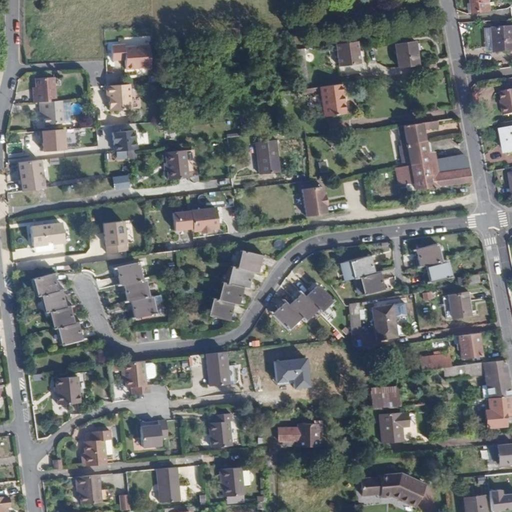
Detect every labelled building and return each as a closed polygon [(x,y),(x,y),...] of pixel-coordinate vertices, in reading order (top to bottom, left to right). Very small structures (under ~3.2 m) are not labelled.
[(511,26),(493,28),(494,40),(511,38),(511,26)] [(511,38),(494,40),(495,51),(511,49),(511,38)] [(415,41),(395,45),(399,68),(419,65),(415,41)] [(148,60),(148,46),(124,46),(123,43),(110,43),(110,58),(123,58),(123,61),(148,60)] [(359,65),(356,43),(335,46),(339,68),(359,65)] [(304,50),(295,51),(299,83),(307,82),(304,50)] [(148,60),(123,61),(123,68),(133,68),(133,67),(137,66),(137,68),(148,68),(148,60)] [(30,95),(31,104),(37,103),(53,102),(51,78),(32,79),(33,95),(30,95)] [(128,85),(105,87),(103,87),(104,96),(106,96),(107,108),(129,106),(128,85)] [(345,95),(344,85),(322,89),(326,118),(348,115),(347,102),(343,102),(343,95),(345,95)] [(438,87),(425,89),(427,107),(440,105),(438,87)] [(503,106),(501,107),(502,115),(511,113),(511,89),(501,92),(503,106)] [(58,102),(53,102),(37,103),(37,110),(40,110),(41,113),(59,111),(58,102)] [(59,111),(41,113),(41,125),(60,124),(59,111)] [(438,130),(436,122),(420,125),(421,133),(438,130)] [(421,133),(420,125),(401,127),(403,146),(423,143),(421,133)] [(511,151),(511,128),(503,130),(507,153),(511,151)] [(62,151),(60,130),(36,132),(36,140),(39,140),(40,153),(62,151)] [(109,134),(110,152),(134,149),(132,132),(109,134)] [(283,138),(261,141),(265,174),(286,172),(283,138)] [(427,176),(423,143),(403,146),(407,167),(410,184),(410,192),(470,184),(468,171),(427,176)] [(190,149),(170,151),(173,178),(192,176),(190,149)] [(21,162),(24,188),(45,185),(41,160),(21,162)] [(410,184),(407,167),(391,169),(393,186),(410,184)] [(302,192),(304,206),(326,203),(326,198),(323,198),(323,190),(302,192)] [(326,203),(304,206),(305,219),(326,217),(325,208),(327,208),(326,203)] [(216,208),(191,211),(193,229),(193,232),(200,231),(200,233),(211,232),(210,230),(218,229),(216,208)] [(193,229),(191,211),(173,214),(174,231),(193,229)] [(122,219),(101,221),(104,245),(106,245),(107,252),(126,250),(122,219)] [(50,244),(64,243),(62,222),(30,227),(33,246),(50,244)] [(51,251),(50,244),(33,246),(34,253),(51,251)] [(436,246),(418,250),(422,267),(428,266),(432,282),(449,279),(446,262),(440,263),(436,246)] [(208,301),(204,318),(223,322),(227,305),(230,306),(235,290),(238,291),(242,273),(246,275),(250,260),(232,255),(227,271),(223,270),(218,286),(215,285),(211,302),(208,301)] [(368,256),(345,262),(349,278),(360,276),(364,292),(380,288),(376,272),(372,273),(368,256)] [(349,278),(345,262),(341,263),(345,279),(349,278)] [(128,269),(111,272),(115,289),(118,288),(122,305),(124,305),(128,321),(147,317),(143,301),(139,302),(135,284),(132,285),(128,269)] [(471,287),(482,285),(480,274),(470,276),(471,287)] [(46,278),(32,282),(37,298),(41,297),(47,326),(52,329),(56,328),(60,344),(74,341),(70,325),(66,326),(62,309),(58,310),(55,294),(50,295),(46,278)] [(290,310),(278,322),(289,332),(302,320),(304,323),(317,309),(320,311),(332,300),(322,289),(308,301),(305,299),(293,311),(290,310)] [(423,300),(432,299),(430,291),(421,292),(423,300)] [(470,293),(446,297),(450,320),(473,316),(470,293)] [(349,305),(352,335),(362,334),(358,304),(349,305)] [(392,306),(371,308),(376,340),(396,336),(392,306)] [(482,357),(479,334),(459,337),(460,345),(457,346),(457,353),(461,354),(461,360),(482,357)] [(225,353),(206,355),(209,388),(230,385),(225,353)] [(420,359),(422,373),(427,372),(445,370),(452,369),(451,356),(444,357),(420,359)] [(511,397),(505,361),(484,363),(485,375),(488,399),(511,397)] [(145,362),(124,364),(127,390),(132,390),(132,396),(149,394),(145,362)] [(485,375),(484,363),(452,369),(445,370),(446,379),(485,375)] [(398,389),(400,408),(430,404),(427,372),(422,373),(396,376),(398,389)] [(74,375),(52,378),(55,404),(76,401),(74,375)] [(369,392),(370,410),(400,408),(398,389),(369,392)] [(511,416),(511,413),(511,397),(488,399),(489,413),(485,413),(486,429),(506,428),(506,417),(511,416)] [(483,410),(482,400),(472,401),(473,411),(483,410)] [(231,411),(212,413),(212,421),(208,422),(211,448),(231,446),(228,420),(232,420),(231,411)] [(399,412),(379,413),(379,442),(401,441),(401,426),(407,426),(407,412),(399,413),(399,412)] [(157,428),(140,429),(142,451),(159,450),(159,443),(166,443),(164,423),(157,423),(157,428)] [(83,441),(85,465),(109,462),(108,439),(112,439),(111,428),(95,429),(95,440),(83,441)] [(299,429),(283,430),(285,444),(300,443),(299,429)] [(511,443),(497,445),(498,453),(498,466),(511,465),(511,443)] [(497,445),(488,446),(489,454),(498,453),(497,445)] [(481,446),(483,478),(491,477),(489,454),(488,446),(481,446)] [(176,469),(156,470),(159,505),(179,504),(176,469)] [(242,471),(221,472),(224,499),(244,497),(242,471)] [(363,477),(363,493),(380,492),(380,497),(391,496),(414,510),(426,487),(401,472),(379,474),(380,477),(363,477)] [(99,475),(75,477),(76,488),(79,488),(81,506),(93,505),(92,493),(100,493),(99,475)] [(126,493),(117,495),(119,510),(129,509),(126,493)] [(482,511),(482,498),(463,499),(463,511),(482,511)]
